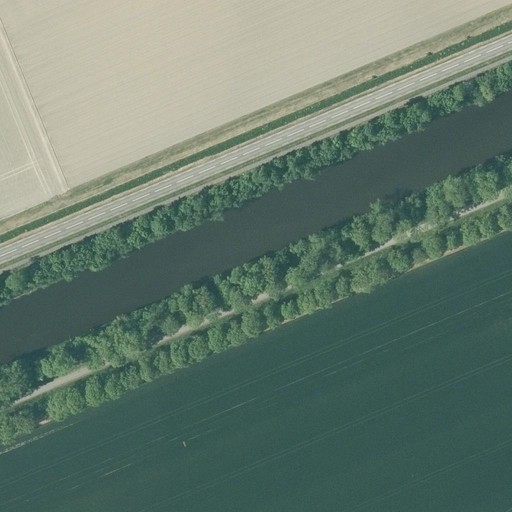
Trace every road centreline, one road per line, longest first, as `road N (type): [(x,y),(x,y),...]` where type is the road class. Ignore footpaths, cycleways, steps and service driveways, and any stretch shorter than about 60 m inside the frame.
road 1 (unclassified): [(0,403),(511,188)]
road 2 (primary): [(511,42),(0,256)]
